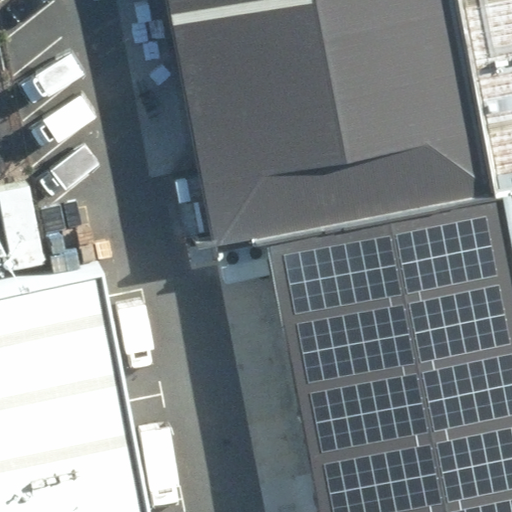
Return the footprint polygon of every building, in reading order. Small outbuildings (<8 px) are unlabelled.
[(168,0),(213,234),(255,227),(493,182),(458,0),(168,0)] [(511,0),(458,0),(493,182),(511,179),(511,0)] [(511,179),(493,182),(511,272),(511,179)] [(511,511),(511,272),(493,182),(255,227),(312,511),(511,511)] [(0,511),(134,511),(85,262),(0,278),(0,511)]
